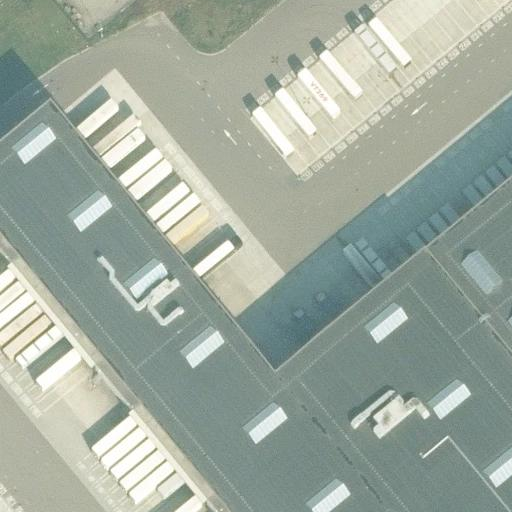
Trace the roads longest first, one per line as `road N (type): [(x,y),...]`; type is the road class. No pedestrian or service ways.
road 1 (unknown): [(511,36),(293,218),(150,43),(98,62),(0,150)]
road 2 (unknown): [(78,511),(0,417)]
